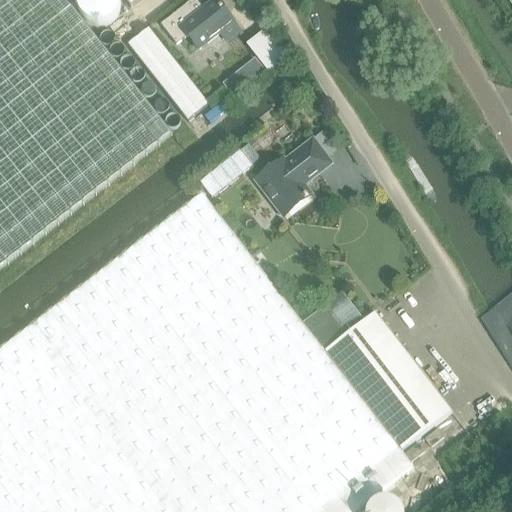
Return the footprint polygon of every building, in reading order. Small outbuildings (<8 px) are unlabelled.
[(0,0),(0,273),(172,138),(63,0),(123,0),(131,10),(143,0),(0,0)] [(240,28),(230,17),(216,0),(214,0),(193,17),(184,6),(161,24),(177,44),(188,35),(199,49),(220,32),(226,39),(240,28)] [(212,106),(150,30),(127,48),(188,124),(212,106)] [(247,47),(269,76),(289,60),(266,31),(247,47)] [(255,60),(248,66),(259,80),(266,74),(255,60)] [(223,103),(205,118),(210,126),(229,111),(223,103)] [(331,163),(313,140),(286,162),(284,159),(257,180),(284,216),(311,195),(302,183),(308,179),(309,180),(331,163)] [(248,147),(200,185),(211,200),(260,162),(248,147)] [(303,324),(203,195),(0,351),(0,511),(355,511),(414,467),(402,452),(303,324)] [(325,306),(303,324),(402,452),(429,431),(453,412),(376,312),(363,322),(341,294),(325,306)] [(437,431),(424,440),(430,448),(443,439),(437,431)] [(425,452),(419,444),(406,454),(412,462),(425,452)] [(413,511),(413,509),(409,503),(404,498),(399,497),(395,496),(388,497),(385,498),(381,500),(378,503),(375,508),(374,511),(373,511),(413,511)]
